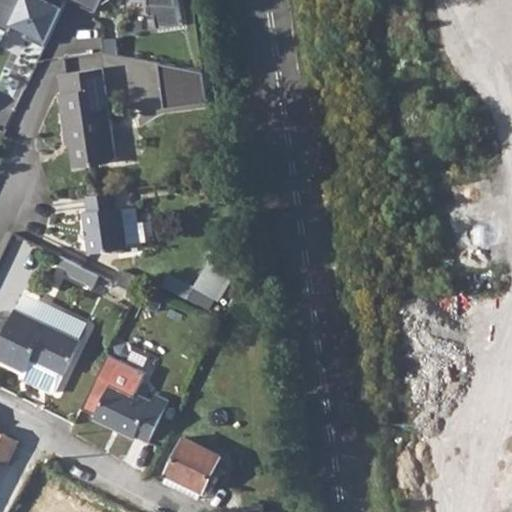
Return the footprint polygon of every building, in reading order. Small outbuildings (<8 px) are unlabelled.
[(74,0),(94,9),(98,0),(149,0),(150,14),(155,14),(157,27),(182,23),(178,0),(74,0)] [(416,0),(365,0),(372,53),(421,45),(416,0)] [(0,63),(0,104),(13,110),(28,76),(0,63)] [(166,66),(167,103),(208,101),(207,64),(166,66)] [(57,92),(63,133),(68,132),(70,142),(73,165),(107,160),(113,153),(100,66),(58,72),(61,92),(57,92)] [(114,189),(86,193),(88,206),(81,207),(88,250),(126,243),(120,201),(116,202),(114,189)] [(99,274),(61,256),(58,262),(67,267),(65,272),(93,286),(99,274)] [(209,259),(192,298),(216,308),(232,269),(209,259)] [(15,307),(0,338),(0,358),(25,371),(31,358),(64,375),(80,340),(15,307)] [(111,381),(94,418),(134,437),(135,434),(149,440),(168,400),(155,394),(152,402),(111,381)] [(184,435),(167,472),(203,490),(221,453),(184,435)] [(270,511),(269,502),(249,504),(250,511),(270,511)] [(511,511),(511,502),(496,502),(494,511),(511,511)]
